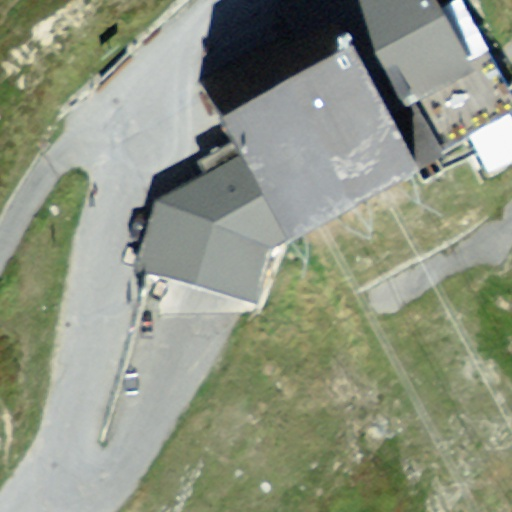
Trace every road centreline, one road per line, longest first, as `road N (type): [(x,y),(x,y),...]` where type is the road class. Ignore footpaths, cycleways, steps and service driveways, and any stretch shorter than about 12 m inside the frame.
road 1 (residential): [(132,138),(39,480),(9,511)]
road 2 (residential): [(251,0),(200,38),(132,138)]
road 3 (residential): [(132,138),(39,182),(0,242)]
